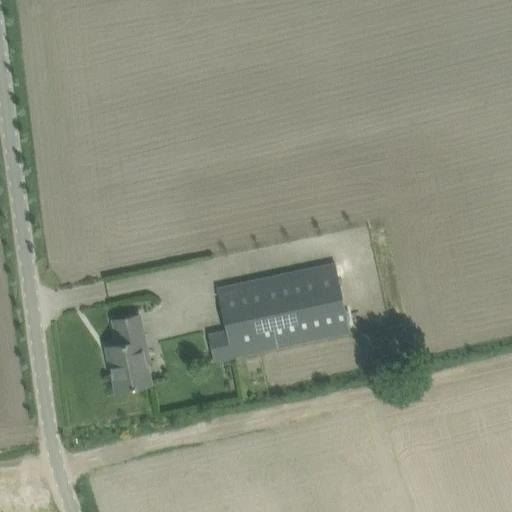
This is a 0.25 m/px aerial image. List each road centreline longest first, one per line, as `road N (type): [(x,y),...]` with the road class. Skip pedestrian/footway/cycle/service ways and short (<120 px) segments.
road 1 (track): [(56,443),(152,431),(511,351)]
road 2 (unclassified): [(79,511),(45,400),(0,64)]
